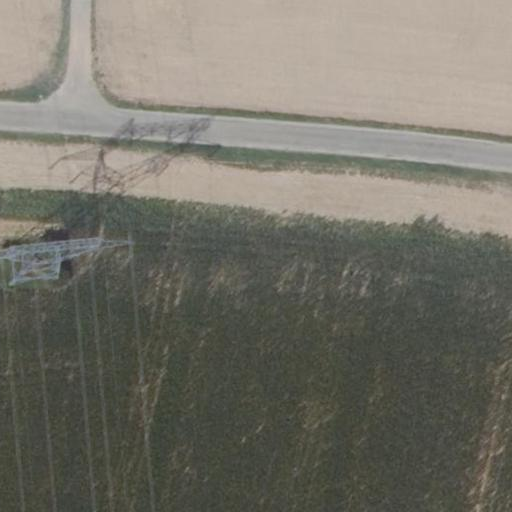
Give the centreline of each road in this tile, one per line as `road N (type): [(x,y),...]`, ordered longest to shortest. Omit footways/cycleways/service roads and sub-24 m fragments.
road 1 (unclassified): [(0,117),(511,164)]
road 2 (track): [(84,123),(90,0)]
